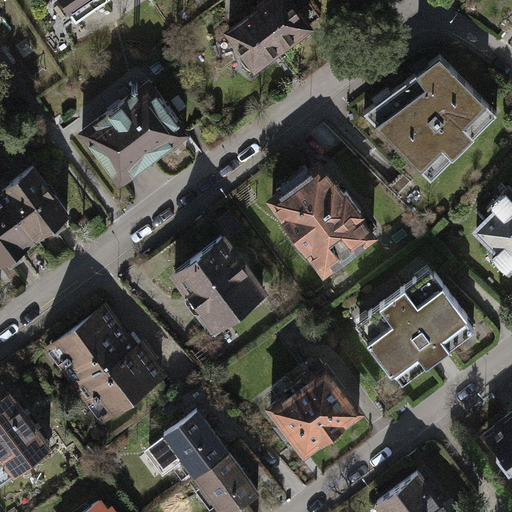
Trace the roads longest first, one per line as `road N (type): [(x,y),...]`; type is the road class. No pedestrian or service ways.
road 1 (residential): [(0,326),(419,8)]
road 2 (residential): [(291,511),(511,345)]
